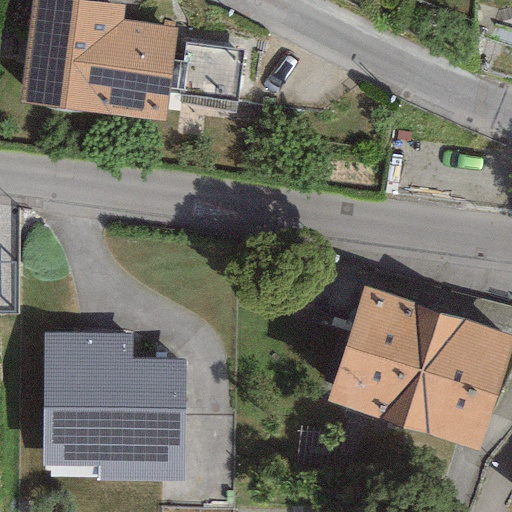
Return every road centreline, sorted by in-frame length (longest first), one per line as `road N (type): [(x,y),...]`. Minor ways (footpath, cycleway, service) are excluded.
road 1 (residential): [(0,172),(511,237)]
road 2 (residential): [(275,0),(511,112)]
